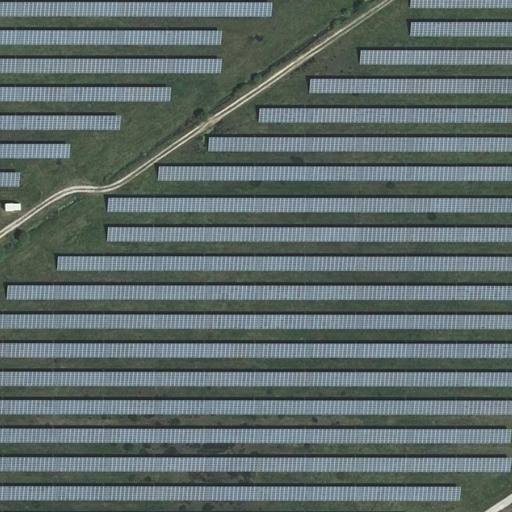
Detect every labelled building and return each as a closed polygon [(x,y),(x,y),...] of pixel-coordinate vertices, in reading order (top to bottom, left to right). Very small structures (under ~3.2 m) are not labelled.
[(168,0),(168,15),(270,17),(270,2),(168,0)] [(435,32),(511,33),(511,18),(435,18),(435,32)] [(220,30),(166,29),(166,43),(220,45),(220,30)] [(511,48),(358,47),(358,62),(511,62),(511,48)] [(165,57),(165,72),(220,73),(220,58),(165,57)] [(395,89),(511,90),(511,75),(395,75),(395,89)] [(511,107),(351,106),(351,120),(511,121),(511,107)] [(288,108),(257,107),(257,121),(288,122),(288,108)] [(310,145),(310,149),(511,150),(511,135),(332,134),(331,145),(310,145)] [(240,137),(207,136),(207,150),(250,150),(250,144),(240,144),(240,137)] [(511,164),(226,162),(226,177),(511,179),(511,164)] [(175,178),(175,165),(157,165),(157,178),(175,178)] [(157,225),(157,236),(511,240),(511,225),(339,223),(339,228),(157,225)] [(148,228),(127,226),(126,233),(130,233),(129,239),(147,241),(148,228)] [(511,256),(156,252),(156,267),(511,270),(511,256)] [(111,270),(111,256),(56,255),(56,269),(111,270)] [(511,285),(155,281),(155,296),(511,299),(511,285)] [(511,313),(407,312),(406,326),(511,327),(511,313)] [(0,351),(511,361),(511,345),(190,339),(190,347),(0,342),(0,351)] [(380,384),(511,384),(511,372),(458,372),(380,372),(380,384)] [(0,412),(108,415),(108,401),(0,399),(0,412)] [(0,442),(125,443),(125,436),(118,436),(118,428),(0,427),(0,442)] [(293,469),(509,472),(509,459),(293,455),(293,469)] [(0,456),(0,470),(146,472),(146,460),(115,460),(115,457),(0,456)] [(0,500),(144,502),(144,486),(119,485),(119,491),(109,491),(109,487),(0,486),(0,500)]
